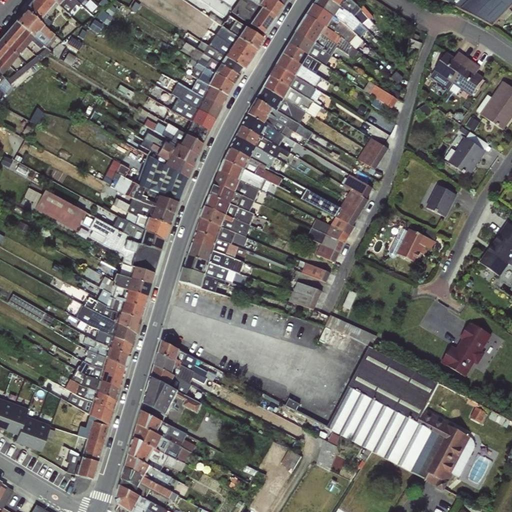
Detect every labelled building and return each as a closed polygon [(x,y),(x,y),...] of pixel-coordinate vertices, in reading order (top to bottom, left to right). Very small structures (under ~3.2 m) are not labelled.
[(34,0),(0,43),(0,58),(37,34),(32,40),(37,37),(48,46),(58,34),(49,27),(43,18),(57,0),(70,11),(67,6),(70,3),(68,0),(34,0)] [(203,0),(226,16),(236,0),(203,0)] [(228,16),(262,41),(264,35),(275,17),(249,0),(238,0),(231,12),(228,16)] [(249,0),(275,17),(282,6),(273,0),(249,0)] [(357,37),(364,29),(328,0),(317,0),(314,5),(357,37)] [(349,0),(328,0),(364,29),(367,31),(373,25),(360,10),(349,0)] [(441,0),(454,7),(459,10),(468,0),(441,0)] [(363,41),(357,37),(314,5),(307,16),(355,50),(363,41)] [(262,41),(228,16),(225,22),(223,23),(221,26),(256,51),(262,41)] [(358,52),(355,50),(307,16),(296,33),(331,56),(337,48),(354,59),(358,52)] [(256,51),(221,26),(207,19),(204,25),(217,36),(215,41),(222,44),(218,53),(243,69),(256,51)] [(325,66),(331,56),(296,33),(290,44),(325,66)] [(243,69),(218,53),(209,47),(200,41),(195,49),(238,76),(243,69)] [(190,59),(233,84),(238,76),(195,49),(184,43),(180,50),(191,57),(189,59),(190,59)] [(330,69),(325,66),(290,44),(283,55),(322,79),(328,82),(332,75),(328,73),(330,69)] [(452,84),(469,60),(459,52),(454,58),(446,53),(434,71),(452,84)] [(315,89),(322,79),(283,55),(277,67),(315,89)] [(15,87),(43,66),(36,58),(9,79),(15,87)] [(233,84),(190,59),(188,65),(193,67),(191,71),(193,71),(191,75),(196,79),(227,95),(233,84)] [(480,68),(469,60),(452,84),(471,97),(483,79),(476,74),(480,68)] [(320,93),(315,89),(277,67),(270,78),(319,107),(321,103),(315,100),(320,93)] [(321,108),(319,107),(270,78),(264,88),(298,109),(304,112),(306,109),(309,110),(310,107),(318,111),(321,108)] [(227,95),(196,79),(190,91),(221,108),(227,95)] [(487,95),(476,111),(503,131),(511,118),(511,88),(503,82),(491,98),(487,95)] [(371,93),(395,107),(400,98),(377,84),(371,93)] [(221,108),(190,91),(185,88),(179,99),(216,119),(221,108)] [(295,114),(298,109),(264,88),(257,100),(300,126),(301,126),(303,122),(299,120),(300,117),(295,114)] [(216,119),(179,99),(177,99),(174,104),(180,108),(177,113),(209,132),(216,119)] [(257,100),(253,107),(286,128),(295,133),(300,126),(257,100)] [(282,135),(286,128),(253,107),(248,115),(282,135)] [(209,132),(177,113),(169,109),(162,121),(167,125),(201,144),(202,144),(209,132)] [(285,136),(282,135),(248,115),(243,127),(291,155),(297,159),(301,152),(285,143),(284,144),(281,142),(285,136)] [(201,144),(167,125),(165,128),(157,123),(156,125),(146,120),(143,125),(176,144),(196,155),(201,144)] [(289,159),(291,155),(243,127),(238,137),(275,158),(276,159),(279,154),(289,159)] [(191,167),(144,140),(133,134),(131,137),(142,143),(140,146),(150,151),(147,156),(187,179),(191,167)] [(196,155),(176,144),(172,150),(172,147),(147,134),(144,140),(191,167),(196,155)] [(359,158),(377,169),(391,147),(372,136),(359,158)] [(238,137),(231,150),(265,167),(268,168),(275,158),(238,137)] [(485,152),(464,138),(447,162),(468,177),(485,152)] [(264,170),(265,167),(231,150),(225,161),(271,184),(289,193),(294,185),(264,170)] [(187,179),(147,156),(139,177),(139,187),(177,202),(187,179)] [(266,193),(271,184),(225,161),(221,173),(259,191),(266,193)] [(139,187),(139,177),(130,173),(126,179),(114,174),(109,187),(132,199),(173,214),(177,202),(139,187)] [(254,202),(259,191),(221,173),(215,187),(254,202)] [(339,262),(374,186),(349,174),(344,185),(351,188),(334,225),(319,217),(309,237),(323,243),(318,253),(339,262)] [(437,185),(425,208),(445,218),(457,195),(437,185)] [(30,187),(26,197),(36,201),(40,191),(30,187)] [(250,213),(254,202),(215,187),(211,197),(250,213)] [(309,189),(304,198),(337,215),(342,206),(309,189)] [(44,191),(36,211),(79,228),(87,208),(44,191)] [(254,215),(250,213),(211,197),(205,207),(234,220),(249,226),(254,215)] [(151,214),(130,206),(116,198),(112,205),(131,214),(128,223),(163,241),(169,226),(149,217),(151,214)] [(173,214),(132,199),(130,206),(151,214),(149,217),(169,226),(170,226),(173,214)] [(163,241),(128,223),(96,205),(94,209),(117,221),(113,228),(160,251),(163,241)] [(230,231),(234,220),(205,207),(201,219),(230,231)] [(133,256),(157,262),(160,251),(113,228),(94,218),(88,229),(104,239),(101,245),(121,255),(133,256)] [(226,243),(230,231),(201,219),(196,233),(226,243)] [(511,225),(507,222),(479,263),(500,277),(509,265),(511,266),(511,264),(511,225)] [(401,229),(388,255),(395,258),(396,254),(417,264),(422,255),(425,256),(428,249),(432,251),(436,242),(408,229),(407,231),(401,229)] [(222,255),(226,243),(196,233),(192,244),(222,255)] [(244,263),(222,255),(192,244),(188,257),(228,270),(239,275),(244,263)] [(153,274),(122,263),(119,262),(119,264),(110,259),(112,255),(100,248),(96,258),(116,269),(115,274),(150,285),(153,274)] [(133,256),(121,255),(122,258),(122,263),(153,274),(157,262),(133,256)] [(224,281),(228,270),(188,257),(184,269),(224,281)] [(307,261),(303,272),(328,281),(332,270),(307,261)] [(112,286),(113,282),(84,266),(81,271),(101,282),(99,287),(112,298),(144,307),(147,296),(112,286)] [(226,282),(224,281),(184,269),(183,268),(179,282),(215,293),(218,284),(225,285),(226,282)] [(150,285),(115,274),(113,282),(112,286),(147,296),(150,285)] [(112,298),(99,287),(76,276),(73,282),(98,294),(95,298),(107,304),(105,307),(140,319),(144,307),(112,298)] [(311,308),(319,287),(299,280),(291,300),(311,308)] [(140,319),(105,307),(96,301),(91,310),(136,334),(140,319)] [(136,334),(91,310),(82,305),(74,318),(87,326),(98,331),(132,346),(136,334)] [(451,346),(441,363),(465,377),(474,364),(477,365),(485,354),(482,351),(491,336),(473,324),(469,324),(460,339),(461,340),(456,349),(451,346)] [(132,346),(98,331),(95,342),(129,357),(132,346)] [(129,357),(95,342),(84,335),(82,344),(89,346),(88,351),(125,368),(129,357)] [(158,354),(205,378),(207,373),(194,365),(195,359),(162,342),(158,354)] [(371,348),(332,431),(413,468),(410,473),(449,491),(457,474),(462,476),(477,442),(473,440),(477,432),(429,410),(443,381),(371,348)] [(125,368),(88,351),(86,358),(90,360),(89,365),(103,369),(122,379),(125,368)] [(205,378),(158,354),(154,366),(191,385),(201,390),(206,380),(205,378)] [(103,369),(89,365),(85,363),(82,361),(79,369),(85,371),(85,375),(119,390),(122,379),(103,369)] [(191,385),(154,366),(151,378),(178,393),(177,398),(183,401),(181,406),(197,414),(205,399),(189,389),(191,385)] [(119,390),(85,375),(76,370),(69,379),(115,401),(119,390)] [(178,393),(151,378),(143,405),(142,412),(163,423),(166,416),(177,398),(178,393)] [(115,401),(69,379),(65,389),(112,413),(115,401)] [(112,413),(65,389),(60,398),(91,415),(108,426),(112,413)] [(0,401),(0,400),(0,428),(4,430),(13,405),(0,401)] [(13,405),(4,430),(17,435),(23,417),(26,410),(13,405)] [(163,423),(142,412),(138,425),(187,450),(192,452),(195,446),(184,439),(186,434),(163,423)] [(28,447),(37,422),(23,417),(17,435),(14,442),(28,447)] [(37,422),(28,447),(40,451),(49,427),(37,422)] [(187,450),(138,425),(134,438),(168,457),(181,463),(187,450)] [(328,434),(320,465),(333,469),(342,437),(328,434)] [(168,457),(134,438),(128,456),(161,472),(168,457)] [(161,472),(128,456),(125,468),(166,489),(167,486),(174,489),(178,482),(161,472)] [(166,489),(125,468),(119,486),(141,497),(145,499),(150,491),(169,500),(173,493),(166,489)] [(12,491),(0,483),(0,509),(1,510),(12,491)] [(141,497),(119,486),(115,499),(118,504),(114,511),(115,511),(144,511),(149,502),(139,499),(141,497)] [(149,502),(144,511),(168,511),(150,502),(149,502)]
